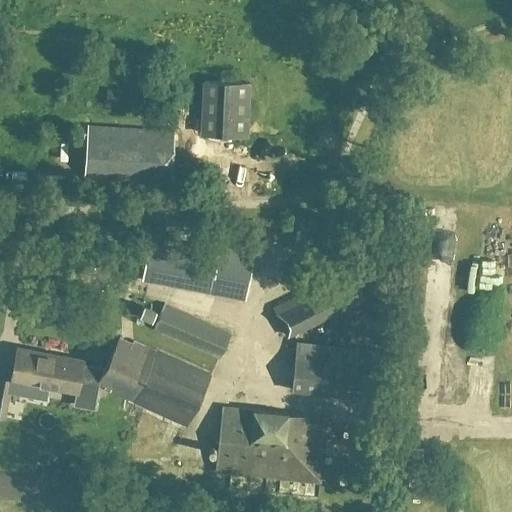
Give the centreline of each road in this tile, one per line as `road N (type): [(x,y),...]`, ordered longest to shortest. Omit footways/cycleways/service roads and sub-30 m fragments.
road 1 (residential): [(0,213),(264,206),(309,197),(334,174),(374,80),(391,63)]
road 2 (unclassified): [(115,285),(0,249)]
